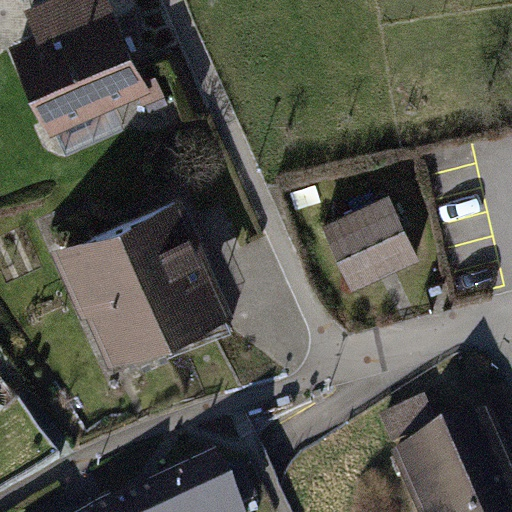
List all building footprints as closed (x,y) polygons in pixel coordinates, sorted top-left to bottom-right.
[(50,0),(33,8),(45,35),(111,7),(108,0),(50,0)] [(45,35),(20,47),(52,121),(144,80),(111,7),(45,35)] [(391,190),(325,220),(354,284),(420,254),(391,190)] [(223,303),(177,200),(65,250),(111,353),(223,303)] [(511,511),(511,476),(487,418),(400,456),(424,511),(511,511)] [(255,511),(223,445),(85,511),(255,511)]
